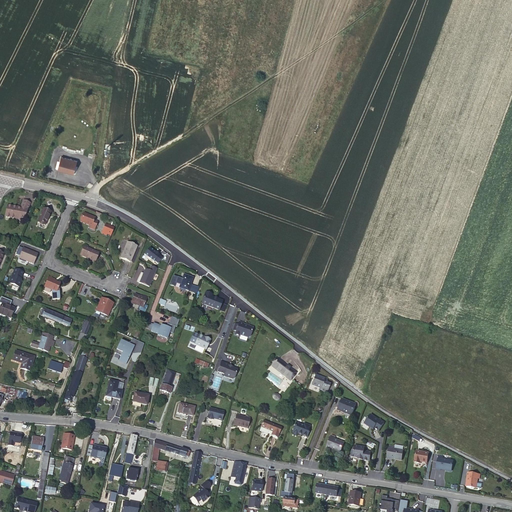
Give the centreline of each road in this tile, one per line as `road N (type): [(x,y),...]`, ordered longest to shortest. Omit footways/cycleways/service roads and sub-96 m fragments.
road 1 (residential): [(511,505),(318,473),(98,423),(0,415)]
road 2 (track): [(90,201),(112,174),(380,0)]
road 3 (residential): [(72,196),(143,226),(305,351)]
road 4 (residential): [(305,351),(398,420),(511,481)]
